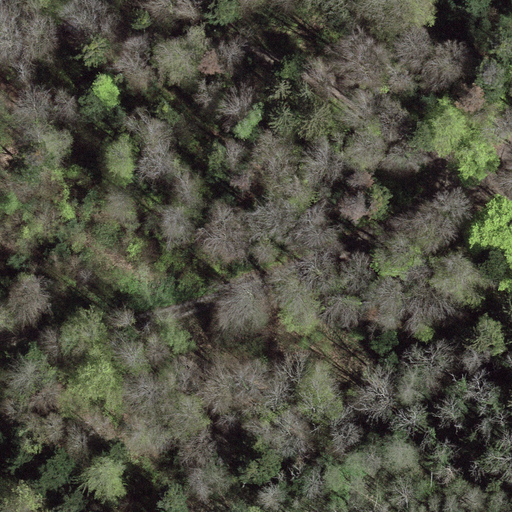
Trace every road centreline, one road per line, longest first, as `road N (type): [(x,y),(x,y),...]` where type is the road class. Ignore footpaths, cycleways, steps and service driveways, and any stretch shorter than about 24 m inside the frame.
road 1 (track): [(0,340),(192,308),(277,277),(398,221),(511,150)]
road 2 (track): [(0,19),(225,44),(277,58),(511,191)]
